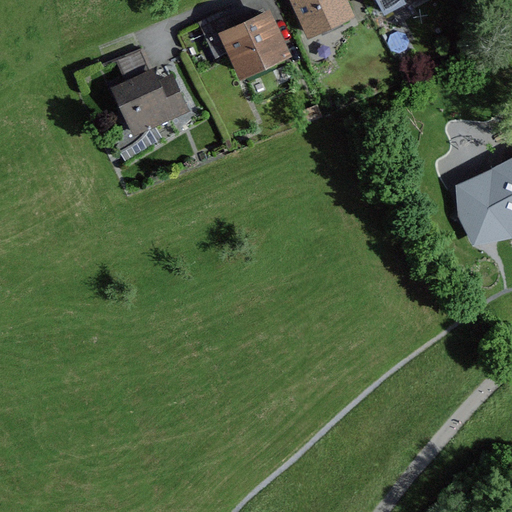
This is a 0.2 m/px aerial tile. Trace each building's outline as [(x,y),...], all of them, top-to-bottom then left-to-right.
[(355,13),(348,0),(295,0),(311,33),(355,13)] [(292,49),(272,6),(222,30),(242,73),(292,49)] [(117,51),(122,66),(148,57),(142,42),(117,51)] [(154,65),(112,86),(133,128),(187,101),(174,74),(162,80),(154,65)] [(511,175),(468,186),(481,235),(511,226),(511,175)]
